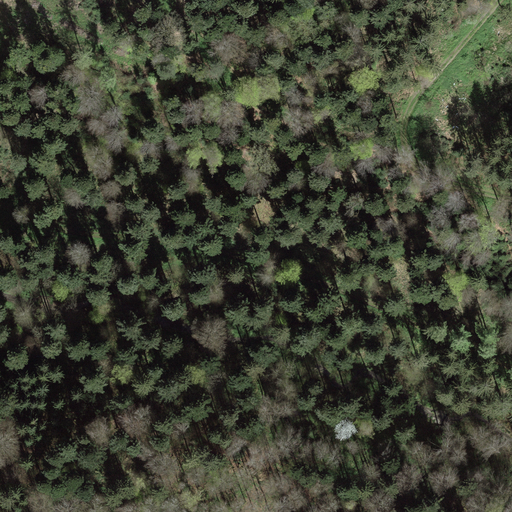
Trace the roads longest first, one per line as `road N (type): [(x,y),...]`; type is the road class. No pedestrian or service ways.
road 1 (track): [(0,208),(69,231),(200,247),(302,273),(511,371)]
road 2 (track): [(500,0),(417,95),(403,132),(411,160),(430,173),(511,198)]
